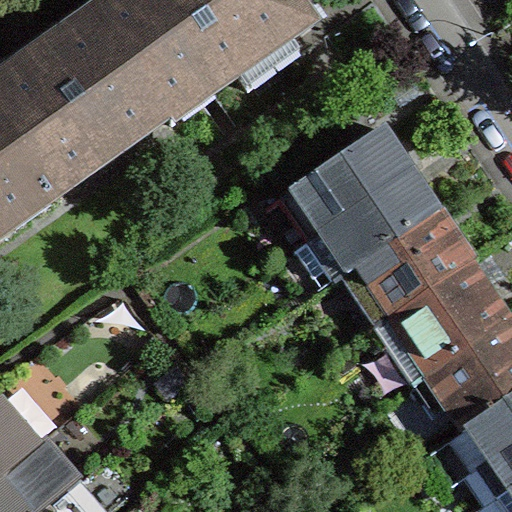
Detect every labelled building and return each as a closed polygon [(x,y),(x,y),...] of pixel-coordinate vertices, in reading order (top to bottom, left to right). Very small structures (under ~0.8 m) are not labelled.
[(290,43),(313,27),(294,0),(115,0),(95,14),(160,106),(170,121),(172,120),(235,75),(247,92),(299,56),(290,43)] [(160,106),(95,14),(22,66),(0,81),(0,120),(46,186),(89,156),(99,169),(131,147),(121,133),(160,106)] [(46,186),(0,120),(0,238),(13,229),(4,216),(46,186)] [(389,140),(383,132),(292,193),(319,235),(411,174),(389,140)] [(326,271),(334,283),(355,270),(438,214),(419,186),(411,174),(319,235),(294,252),(296,254),(313,280),(326,271)] [(447,226),(438,214),(355,270),(388,320),(471,263),(447,226)] [(471,263),(388,320),(369,332),(381,351),(400,338),(427,377),(511,321),(482,278),(471,263)] [(427,377),(426,378),(462,432),(468,429),(511,398),(511,321),(511,322),(511,321),(427,377)] [(496,500),(497,499),(511,489),(511,398),(468,429),(490,462),(477,471),(496,500)] [(0,478),(35,449),(0,408),(0,478)] [(0,511),(45,511),(71,490),(35,449),(0,478),(0,511)] [(102,511),(78,484),(71,490),(45,511),(102,511)] [(505,511),(511,511),(511,489),(497,499),(505,511)]
